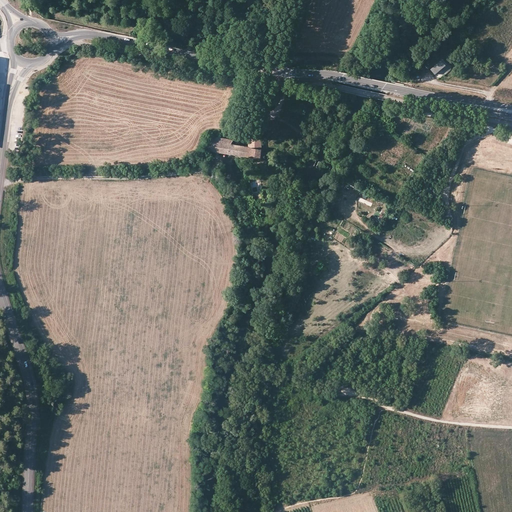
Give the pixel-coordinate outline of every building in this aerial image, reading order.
[(429,68),(434,73),(444,64),(440,59),(429,68)] [(434,74),(438,78),(450,67),(446,64),(434,74)] [(219,152),(224,153),(239,155),(260,158),(262,149),(261,133),(248,131),(248,147),(240,146),(233,145),(233,140),(212,136),(211,145),(209,145),(208,150),(219,152)] [(377,207),(371,216),(376,219),(382,210),(377,207)] [(261,240),(260,238),(262,237),(261,235),(264,234),(263,231),(258,232),(255,233),(253,234),(254,238),(248,240),(249,243),(255,242),(258,241),(261,240)]
